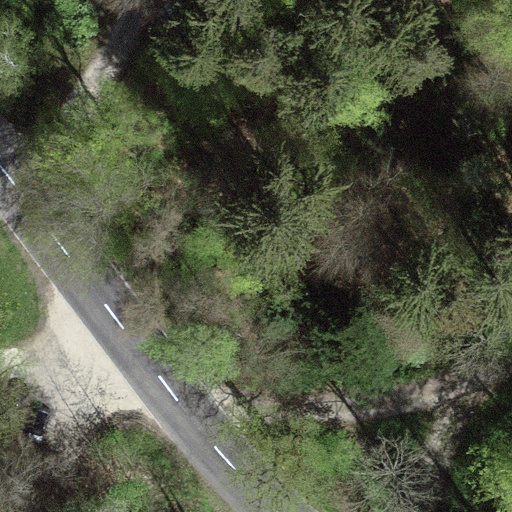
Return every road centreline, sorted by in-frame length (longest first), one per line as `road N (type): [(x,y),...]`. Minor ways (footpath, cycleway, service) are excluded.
road 1 (tertiary): [(279,511),(173,402),(0,166)]
road 2 (track): [(511,360),(486,376),(380,405),(173,402)]
road 3 (track): [(123,338),(73,436),(56,511)]
road 4 (track): [(486,376),(457,417),(428,511)]
